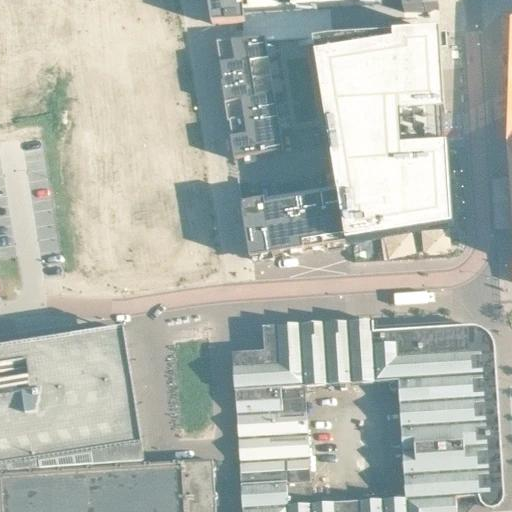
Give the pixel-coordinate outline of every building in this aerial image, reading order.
[(340,38),(316,41),(341,195),(349,243),(455,226),(450,145),(446,145),(445,129),(444,112),(448,112),(443,31),(340,38)] [(268,39),(220,41),(224,65),(271,57),(268,39)] [(271,57),(224,65),(226,82),(225,82),(225,84),(274,76),(271,57)] [(274,76),(225,84),(228,102),(277,94),(274,76)] [(277,94),(228,102),(231,120),(280,112),(277,94)] [(280,112),(231,120),(231,122),(233,122),(235,137),(234,137),(234,139),(283,131),(280,112)] [(283,131),(234,139),(234,140),(236,151),(237,159),(245,158),(247,157),(258,155),(259,155),(262,155),(282,152),(286,151),(286,148),(283,133),(283,131)] [(245,203),(244,204),(253,259),(255,259),(276,255),(285,254),(306,250),(316,249),(347,244),(348,244),(348,243),(343,209),(340,194),(277,205),(277,202),(268,204),(268,200),(245,203)] [(267,351),(236,352),(236,379),(236,388),(237,388),(238,403),(237,404),(238,411),(240,413),(240,415),(241,415),(242,436),(241,436),(241,439),(242,439),(244,460),(243,460),(243,461),(243,463),(244,463),(245,484),(244,484),(244,485),(244,487),(245,486),(246,508),(245,508),(245,510),(247,510),(246,511),(466,511),(481,496),(483,503),(488,507),(495,508),(504,505),(507,501),(505,469),(503,447),(504,447),(503,445),(502,423),(502,421),(500,399),(501,399),(500,397),(499,375),(497,349),(497,342),(494,337),(490,332),(485,329),(479,327),(472,327),(376,332),(374,333),(374,335),(375,335),(376,355),(378,382),(385,382),(389,377),(402,376),(402,381),(404,433),(410,438),(411,445),(405,446),(406,456),(411,456),(412,464),(407,470),(407,475),(408,499),(385,500),(337,503),(336,503),(337,508),(324,509),(319,504),(314,504),(308,505),(303,510),(296,511),(285,501),(285,494),(289,489),(289,484),(313,482),(308,396),(308,386),(331,385),(356,384),(354,356),(352,356),(352,348),(353,348),(353,345),(352,345),(352,342),(353,342),(352,321),(265,326),(267,351)] [(69,337),(0,347),(0,471),(44,469),(147,462),(147,461),(139,407),(134,377),(127,329),(69,338),(69,337)] [(220,511),(222,510),(220,485),(219,483),(218,462),(177,464),(125,467),(8,474),(8,473),(0,473),(0,477),(2,511),(220,511)]
